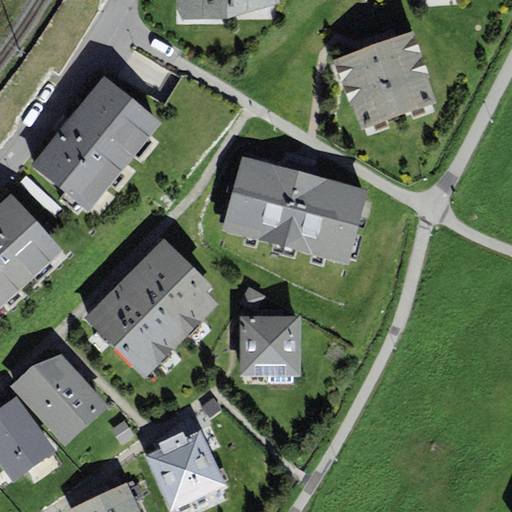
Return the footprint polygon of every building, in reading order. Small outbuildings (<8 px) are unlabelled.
[(176,0),(176,8),(183,20),(228,18),(280,2),(279,0),(176,0)] [(413,31),(334,60),(351,106),(353,105),(362,130),(436,103),(428,79),(430,78),(413,31)] [(31,164),(89,211),(161,123),(104,76),(31,164)] [(223,231),(349,264),(368,189),(242,156),(223,231)] [(0,306),(62,250),(11,194),(0,203),(0,306)] [(164,238),(85,318),(145,378),(219,304),(207,292),(212,287),(164,238)] [(266,296),(249,287),(241,303),(257,312),(266,296)] [(241,316),(241,376),(302,375),(301,316),(241,316)] [(33,366),(11,386),(65,446),(109,407),(62,354),(33,366)] [(16,397),(0,408),(0,462),(14,482),(56,452),(16,397)] [(222,409),(213,398),(201,407),(210,418),(222,409)] [(135,436),(124,421),(111,430),(121,445),(135,436)] [(144,457),(169,511),(226,486),(200,430),(186,437),(184,432),(160,443),(162,448),(144,457)] [(70,509),(71,511),(140,511),(127,483),(70,509)]
